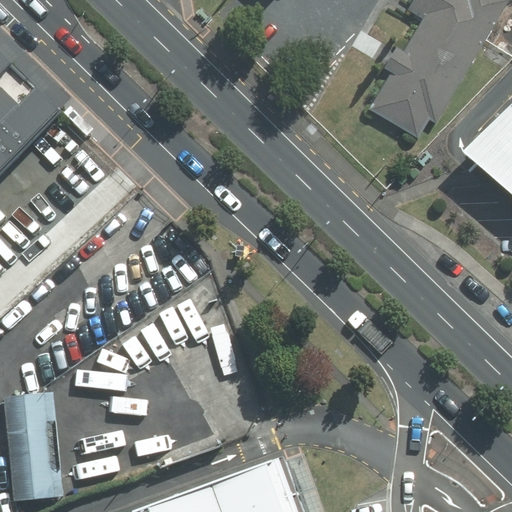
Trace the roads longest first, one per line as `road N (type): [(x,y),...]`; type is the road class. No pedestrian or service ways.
road 1 (primary): [(123,0),(511,375)]
road 2 (primary): [(417,372),(41,0)]
road 3 (residential): [(69,511),(296,434),(350,440),(407,466)]
road 4 (primary): [(511,464),(417,372)]
